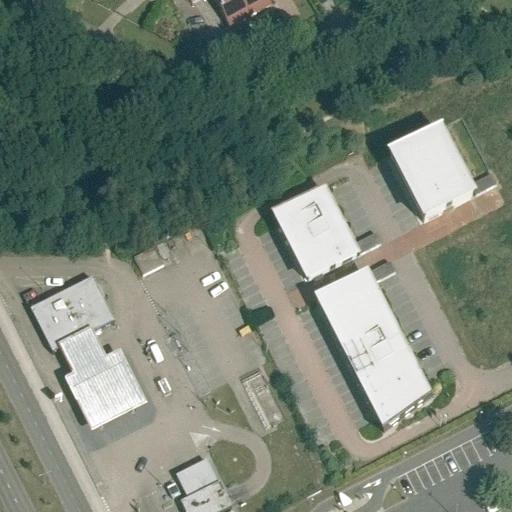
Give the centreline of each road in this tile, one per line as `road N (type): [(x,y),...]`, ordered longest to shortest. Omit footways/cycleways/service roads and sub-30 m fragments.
road 1 (residential): [(24,0),(212,94),(237,92),(416,0)]
road 2 (secondary): [(80,511),(0,352)]
